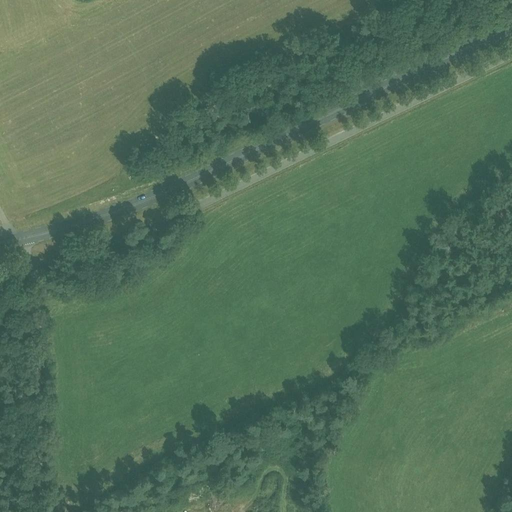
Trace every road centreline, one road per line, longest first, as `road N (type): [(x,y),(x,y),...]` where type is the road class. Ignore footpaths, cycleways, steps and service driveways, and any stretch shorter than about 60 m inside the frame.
road 1 (primary): [(18,240),(147,199),(511,26)]
road 2 (unclassified): [(30,266),(143,230),(511,53)]
road 3 (track): [(45,511),(30,266)]
